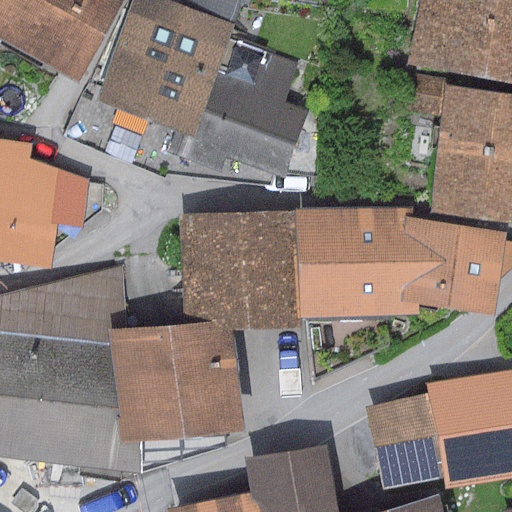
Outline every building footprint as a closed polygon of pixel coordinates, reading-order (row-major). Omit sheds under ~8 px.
[(0,0),(0,40),(1,41),(25,0),(0,0)] [(25,0),(1,41),(70,81),(117,0),(25,0)] [(228,23),(169,0),(129,0),(91,99),(185,135),(210,70),(228,23)] [(511,0),(417,0),(406,64),(511,83),(511,0)] [(250,85),(210,70),(185,135),(176,157),(216,173),(222,157),(280,179),(305,114),(281,104),(296,66),(263,53),(250,85)] [(511,94),(441,86),(426,210),(511,220),(511,94)] [(30,143),(0,138),(0,260),(46,267),(52,224),(79,228),(86,180),(27,159),(30,143)] [(292,210),(177,213),(177,265),(177,325),(226,320),(227,327),(297,326),(296,317),(292,210)] [(394,301),(406,218),(403,210),(292,210),(296,317),(414,314),(411,304),(394,301)] [(394,301),(411,304),(488,315),(500,231),(406,218),(394,301)] [(177,265),(122,268),(126,330),(177,325),(177,265)] [(0,331),(106,345),(105,332),(126,330),(122,268),(0,297),(0,331)] [(126,330),(105,332),(106,345),(115,441),(136,439),(237,429),(227,327),(226,320),(177,325),(126,330)] [(0,331),(0,453),(135,472),(136,439),(115,441),(106,345),(0,331)] [(425,394),(440,480),(441,485),(511,473),(511,373),(511,372),(424,387),(425,394)] [(440,480),(425,394),(364,405),(378,490),(440,480)] [(247,492),(250,511),(332,511),(320,445),(241,459),(247,492)] [(250,511),(247,492),(162,507),(162,511),(250,511)] [(374,511),(439,511),(436,496),(374,511)]
